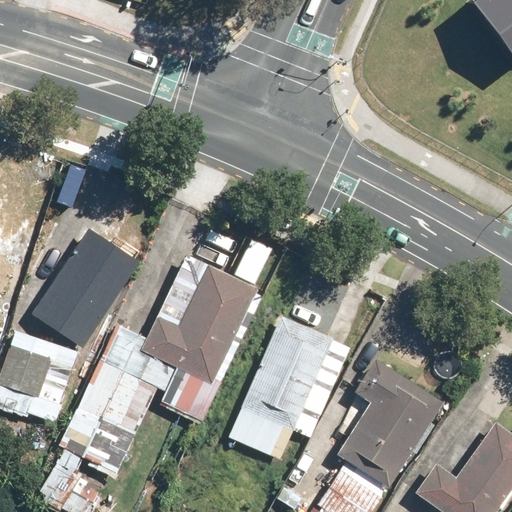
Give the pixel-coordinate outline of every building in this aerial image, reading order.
[(511,0),(474,0),(462,11),(511,69),(511,0)] [(0,287),(41,200),(0,181),(0,287)] [(33,313),(85,346),(138,262),(86,230),(33,313)] [(165,359),(166,359),(166,360),(214,382),(255,290),(207,269),(181,326),(157,316),(150,332),(121,320),(81,409),(133,432),(165,359)] [(280,322),(230,430),(283,455),(333,346),(280,322)] [(75,353),(14,333),(0,374),(0,400),(53,418),(75,353)] [(302,511),(372,511),(441,405),(390,374),(302,511)] [(511,436),(493,424),(459,474),(431,458),(413,490),(441,506),(448,511),(494,511),(511,487),(511,436)]
